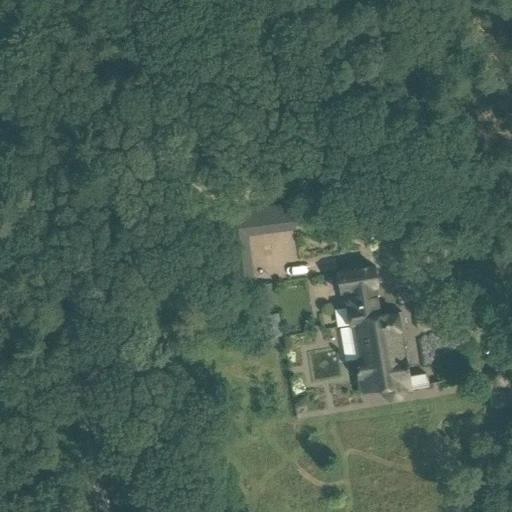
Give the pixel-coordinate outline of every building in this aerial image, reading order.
[(293,204),(219,215),(228,281),(253,277),(247,235),(296,229),(293,204)] [(272,250),(273,273),(283,272),(282,250),(272,250)] [(375,266),(337,273),(340,294),(345,293),(360,395),(383,393),(390,400),(400,399),(403,390),(408,389),(398,317),(378,320),(373,288),(378,287),(375,266)] [(274,283),(255,287),(258,306),(258,309),(278,307),(274,283)] [(279,313),(260,316),(264,340),(283,336),(279,313)] [(495,387),(504,387),(510,380),(509,372),(502,366),(494,367),(488,373),(489,382),(495,387)]
